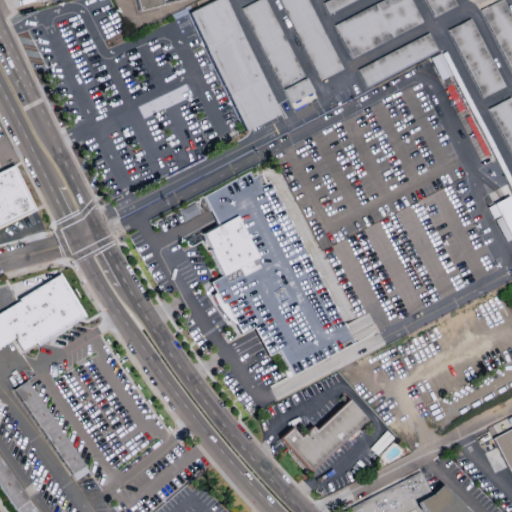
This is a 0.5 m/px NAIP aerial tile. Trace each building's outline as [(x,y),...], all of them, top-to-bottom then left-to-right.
[(203,0),(159,11),(138,16),(134,0),(203,0)] [(281,120),(245,137),(220,85),(216,77),(189,18),(192,16),(220,1),(222,0),(225,0),(233,16),(262,76),(281,117),(282,119),(281,120)] [(313,98),(290,108),(281,90),(274,76),(244,16),(242,11),(264,0),(266,0),(273,15),(280,30),(303,76),(313,98)] [(337,76),(320,84),(316,76),(286,15),(280,4),(278,0),(306,0),(314,15),(341,67),(344,72),(342,74),(337,76)] [(336,15),(330,18),(329,15),(325,7),(337,0),(364,0),(341,12),(336,15)] [(402,37),(353,63),(341,37),(337,28),(341,26),(363,15),(390,0),(411,0),(418,14),(424,26),(402,37)] [(450,14),(436,21),(432,14),(424,0),(453,0),(458,9),(450,14)] [(511,74),(481,14),(482,13),(505,2),(511,13),(511,15),(511,74)] [(507,90),(483,102),(470,74),(463,59),(450,33),(462,26),(471,21),(499,74),(507,90)] [(397,75),(368,91),(359,76),(358,73),(402,50),(429,36),(438,54),(402,73),(397,75)] [(511,156),(501,135),(489,113),(511,100),(511,156)] [(0,159),(6,156),(9,170),(0,174),(0,159)] [(0,230),(0,175),(12,170),(27,201),(34,214),(0,230)] [(201,232),(218,225),(203,196),(249,170),(252,176),(261,173),(265,182),(269,179),(344,325),(352,341),(291,373),(278,349),(267,355),(253,326),(241,333),(235,321),(224,315),(218,307),(212,293),(215,291),(210,281),(222,275),(201,232)] [(511,199),(510,195),(487,206),(493,218),(501,214),(511,236),(511,199)] [(84,324),(41,348),(21,359),(13,345),(0,352),(0,462),(21,494),(29,505),(34,511),(7,511),(3,506),(0,501),(0,315),(40,290),(56,280),(82,322),(84,324)] [(86,471),(69,481),(45,444),(42,439),(13,396),(28,386),(41,405),(67,444),(86,471)] [(314,429),(312,426),(299,437),(291,428),(278,438),(306,471),(367,420),(350,400),(314,429)] [(499,434),(503,457),(511,469),(511,415),(506,417),(508,428),(499,434)] [(422,474),(433,501),(441,495),(448,501),(458,511),(347,511),(367,502),(406,482),(422,474)]
